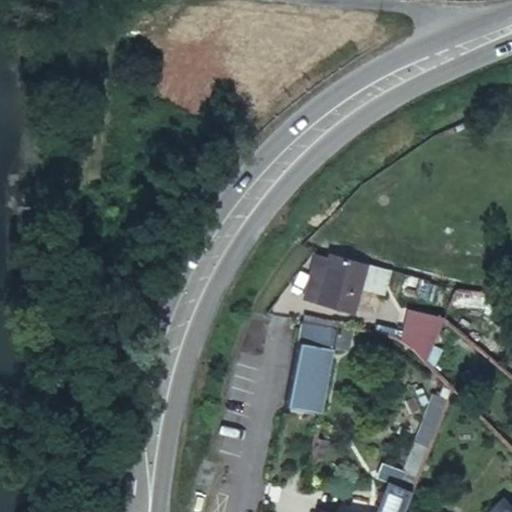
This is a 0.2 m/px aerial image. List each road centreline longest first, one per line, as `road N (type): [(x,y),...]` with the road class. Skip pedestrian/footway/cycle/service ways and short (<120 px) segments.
road 1 (primary): [(465,44),(337,110),(237,215),(190,295),(159,377),(141,511)]
road 2 (residential): [(275,334),(232,511)]
road 3 (unclassified): [(340,0),(412,7),(465,44)]
